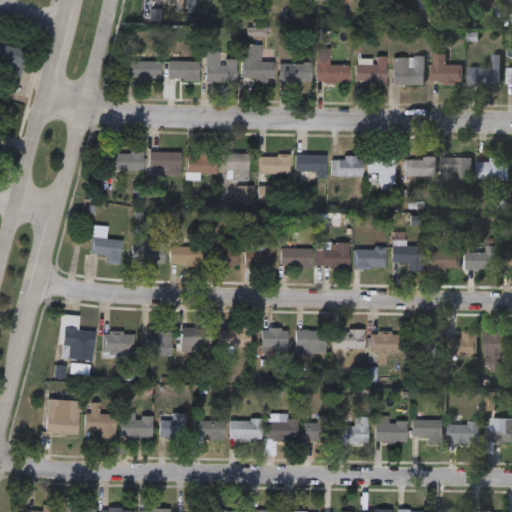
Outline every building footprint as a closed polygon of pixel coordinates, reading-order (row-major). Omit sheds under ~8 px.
[(0,72),(1,66),(0,65),(0,39),(27,44),(20,83),(0,79),(0,72)] [(241,78),(241,43),(259,43),(259,60),(272,60),(272,78),(241,78)] [(235,59),(235,80),(204,80),(204,53),(219,53),(219,59),(235,59)] [(444,64),(460,64),(460,83),(430,83),(430,53),(444,53),(444,64)] [(490,54),(498,54),(498,84),(466,84),(466,66),(490,66),(490,54)] [(316,81),(316,55),(328,55),(328,63),(348,63),(348,81),(316,81)] [(423,83),(392,83),(392,55),(423,55),(423,83)] [(127,78),(127,59),(163,59),(163,78),(127,78)] [(170,80),(170,60),(198,60),(198,80),(170,80)] [(385,82),(355,82),(355,62),(385,62),(385,82)] [(278,63),(308,63),(308,84),(278,84),(278,63)] [(179,173),(168,173),(168,168),(148,168),(148,150),(179,150),(179,173)] [(142,170),(105,170),(105,151),(142,151),(142,170)] [(248,178),(224,178),(224,152),(248,152),(248,178)] [(256,172),(257,154),(288,154),(287,172),(256,172)] [(324,154),(324,175),(314,175),(314,170),(294,170),(294,154),(324,154)] [(367,173),(367,154),(394,154),(394,183),(374,183),(374,173),(367,173)] [(330,175),(330,156),(361,156),(361,175),(330,175)] [(435,175),(402,175),(402,156),(435,156),(435,175)] [(469,179),(439,179),(439,156),(469,156),(469,179)] [(474,178),(474,158),(503,158),(503,178),(474,178)] [(106,225),(104,238),(120,239),(117,263),(104,261),(104,255),(88,253),(91,224),(106,225)] [(163,242),(163,263),(130,263),(130,238),(147,238),(147,242),(163,242)] [(210,264),(210,240),(237,240),(237,264),(210,264)] [(347,243),(347,265),(315,265),(315,243),(347,243)] [(243,244),(273,244),(273,267),(243,267),(243,244)] [(391,261),(391,244),(421,244),(421,268),(407,268),(407,261),(391,261)] [(168,246),(201,246),(201,263),(168,263),(168,246)] [(467,268),(467,251),(484,251),(484,246),(495,246),(495,268),(467,268)] [(279,266),(279,247),(311,247),(310,266),(279,266)] [(352,267),(352,247),(383,247),(383,267),(352,267)] [(427,268),(427,249),(457,249),(457,268),(427,268)] [(511,269),(501,269),(501,250),(511,250),(511,269)] [(76,314),(76,329),(92,330),(91,359),(57,357),(59,313),(76,314)] [(209,326),(209,350),(180,350),(180,326),(209,326)] [(248,345),(215,345),(215,327),(248,327),(248,345)] [(286,327),(286,351),(260,351),(260,327),(286,327)] [(363,347),(330,347),(330,328),(363,328),(363,347)] [(324,351),(294,351),(294,329),(324,329),(324,351)] [(171,355),(139,355),(139,337),(155,337),(155,330),(171,330),(171,355)] [(100,356),(100,331),(129,331),(129,356),(100,356)] [(399,351),(369,351),(369,331),(399,331),(399,351)] [(475,331),(474,353),(446,353),(447,337),(459,337),(459,331),(475,331)] [(511,351),(482,351),(482,331),(511,331),(511,351)] [(436,333),(436,351),(407,351),(407,333),(436,333)] [(76,398),(76,433),(44,432),(45,398),(76,398)] [(113,413),(113,431),(84,431),(84,401),(98,401),(98,413),(113,413)] [(183,413),(183,437),(158,437),(158,413),(183,413)] [(315,421),(315,414),(328,414),(328,440),(303,439),(303,421),(315,421)] [(119,436),(119,415),(151,415),(151,436),(119,436)] [(352,424),(352,415),(366,415),(366,441),(339,441),(339,424),(352,424)] [(388,419),(405,419),(405,440),(374,440),(374,415),(388,415),(388,419)] [(427,440),(427,435),(411,435),(411,417),(441,417),(441,440),(427,440)] [(511,442),(486,442),(486,417),(511,417),(511,442)] [(228,418),(259,418),(259,438),(228,438),(228,418)] [(264,442),(265,418),(296,419),(295,443),(264,442)] [(223,419),(223,437),(191,437),(191,419),(223,419)] [(447,442),(447,421),(478,421),(478,442),(447,442)] [(25,511),(27,507),(39,511),(43,501),(59,507),(57,511),(25,511)]
